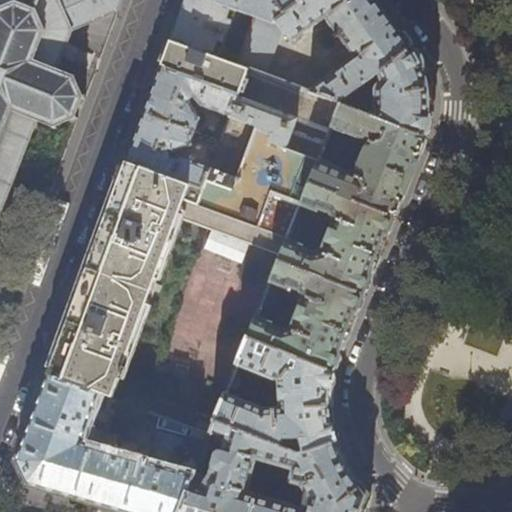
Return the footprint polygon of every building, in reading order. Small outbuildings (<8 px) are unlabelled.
[(0,0),(0,213),(1,210),(3,211),(4,207),(3,206),(19,164),(21,165),(22,161),(21,161),(37,119),(52,125),(52,129),(56,128),(56,125),(72,118),(75,121),(78,118),(75,117),(78,108),(82,99),(85,100),(84,96),(81,95),(74,79),(76,77),(74,74),(71,76),(57,71),(62,58),(73,62),(76,55),(79,47),(68,42),(73,30),(118,11),(121,0),(0,0)] [(255,17),(206,0),(186,0),(181,16),(171,42),(237,66),(255,17)] [(206,0),(255,17),(274,23),(285,15),(273,0),(206,0)] [(274,23),(255,17),(237,66),(263,76),(281,29),(290,41),(294,42),(326,19),(355,58),(308,92),(338,103),(376,75),(413,49),(381,6),(376,0),(305,0),(285,15),(274,23)] [(273,0),(285,15),(305,0),(273,0)] [(237,66),(171,42),(167,53),(162,67),(239,95),(230,117),(228,123),(221,142),(216,154),(211,168),(203,189),(127,162),(117,185),(90,261),(66,329),(48,376),(107,398),(137,409),(210,436),(216,421),(216,420),(117,384),(179,218),(281,255),(288,238),(300,206),(309,184),(318,161),(331,128),(340,105),(340,104),(338,103),(308,92),(263,76),(237,66)] [(418,59),(413,49),(376,75),(379,85),(377,86),(376,86),(374,88),(373,89),(372,90),(372,92),(373,118),(425,138),(426,132),(427,128),(428,122),(429,117),(430,109),(430,102),(429,97),(429,94),(428,90),(427,83),(425,76),(423,69),(418,59)] [(239,95),(162,67),(153,90),(144,115),(195,133),(200,118),(190,100),(195,97),(202,105),(230,117),(239,95)] [(373,118),(340,105),(331,128),(368,142),(355,175),(318,161),(309,184),(393,217),(408,181),(425,138),(373,118)] [(195,133),(144,115),(136,138),(127,162),(203,189),(211,168),(182,157),(171,160),(170,154),(190,147),(195,133)] [(221,142),(228,123),(222,121),(214,140),(221,142)] [(221,142),(214,140),(210,152),(216,154),(221,142)] [(393,217),(309,184),(300,206),(319,213),(320,210),(330,214),(333,220),(330,227),(329,227),(324,242),(324,243),(321,251),(315,252),(305,247),(306,245),(288,238),(281,255),(279,261),(363,295),(378,257),(393,217)] [(363,295),(279,261),(270,284),(287,290),(288,288),(300,293),(302,296),(299,305),(298,305),(293,319),(290,329),(285,330),(273,325),(274,323),(257,316),(249,338),(333,372),(347,333),(363,295)] [(333,372),(249,338),(238,364),(279,381),(280,406),(265,408),(227,393),(216,420),(216,421),(264,440),(282,447),(286,439),(301,439),(304,454),(337,442),(335,436),(331,419),(331,408),(330,399),(331,390),(331,383),(333,372)] [(107,398),(48,376),(31,424),(16,463),(28,484),(54,492),(122,511),(179,511),(191,483),(208,441),(210,436),(137,409),(129,435),(139,438),(133,458),(125,456),(125,457),(90,447),(107,398)] [(264,440),(216,421),(210,436),(208,441),(229,449),(228,454),(222,452),(220,452),(218,452),(216,454),(210,475),(219,477),(218,481),(217,481),(215,482),(213,483),(212,485),(210,487),(191,483),(179,511),(242,511),(252,480),(258,461),(264,440)] [(282,447),(264,440),(258,461),(293,471),(289,483),(302,486),(312,505),(311,507),(311,508),(311,511),(300,508),(302,499),(299,494),(252,480),(242,511),(364,511),(371,496),(368,493),(361,486),(355,478),(349,467),(343,457),(337,442),(304,454),(302,455),(282,447)]
